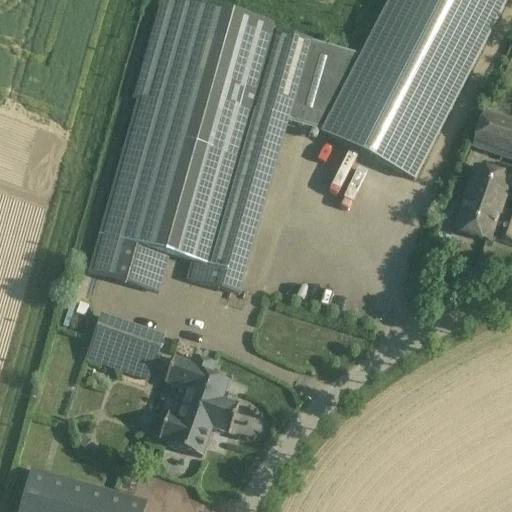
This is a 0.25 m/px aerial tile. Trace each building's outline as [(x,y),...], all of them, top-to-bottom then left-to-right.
[(507,0),(390,0),(361,58),(272,33),(273,28),(173,0),(161,0),(132,101),(137,103),(88,275),(157,295),(168,257),(192,264),(186,282),(238,297),(287,124),(321,134),(321,135),(414,182),(507,0)] [(511,121),(485,111),(472,149),(511,163),(511,121)] [(511,180),(476,167),(452,231),(487,244),(491,234),(498,237),(497,239),(510,244),(511,239),(511,222),(504,220),(503,222),(497,220),(511,180)] [(337,282),(332,292),(362,306),(367,296),(337,282)] [(163,338),(100,316),(85,362),(148,383),(163,338)] [(190,366),(173,361),(164,385),(186,393),(176,420),(167,417),(158,441),(168,444),(167,448),(201,460),(211,430),(228,436),(238,408),(221,402),(227,384),(209,378),(212,368),(191,361),(190,366)] [(96,450),(83,437),(77,443),(90,456),(96,450)] [(143,511),(146,505),(30,473),(19,511),(143,511)]
